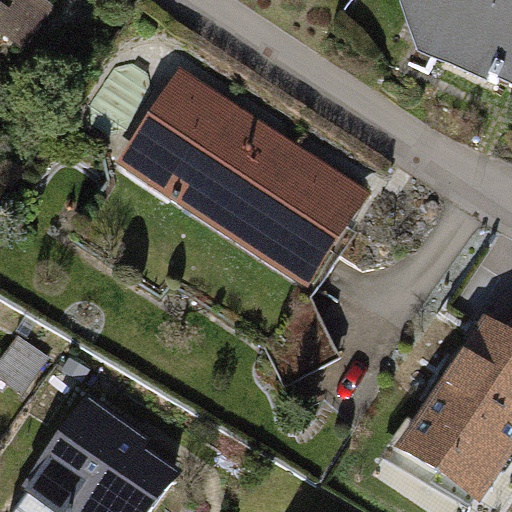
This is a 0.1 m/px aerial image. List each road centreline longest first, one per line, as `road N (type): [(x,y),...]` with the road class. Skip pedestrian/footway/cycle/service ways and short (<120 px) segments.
road 1 (residential): [(172,0),(478,190),(511,200)]
road 2 (unknown): [(386,371),(511,228)]
